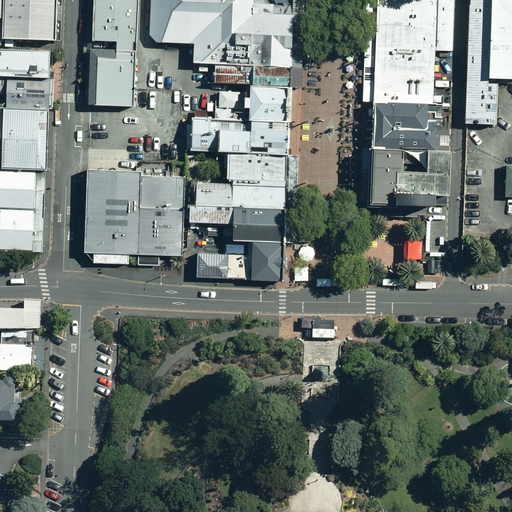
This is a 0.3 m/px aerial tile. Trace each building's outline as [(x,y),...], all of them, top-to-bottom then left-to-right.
[(59,0),(5,0),(4,18),(4,38),(58,39),(59,0)] [(138,50),(140,0),(96,0),(95,41),(117,42),(117,49),(138,50)] [(152,0),(151,44),(196,45),(196,63),(217,63),(292,66),(294,0),(152,0)] [(294,0),(292,66),(304,67),(306,0),(294,0)] [(372,0),(370,100),(430,101),(451,102),(453,0),(372,0)] [(490,0),(468,0),(465,126),(467,126),(495,127),(496,84),(488,83),(490,0)] [(511,0),(490,0),(488,83),(496,84),(511,84),(511,0)] [(49,77),(50,48),(4,47),(0,47),(0,74),(5,75),(49,77)] [(117,49),(93,49),(93,51),(91,105),(136,106),(137,90),(138,50),(117,49)] [(291,84),(292,66),(217,63),(216,82),(251,83),(291,84)] [(47,107),(49,77),(5,75),(0,74),(0,89),(4,90),(3,105),(47,107)] [(290,120),(291,84),(251,83),(250,118),(290,120)] [(430,101),(370,100),(369,148),(429,149),(430,101)] [(47,107),(3,105),(3,135),(2,167),(45,169),(46,137),(47,107)] [(289,155),(290,120),(250,118),(188,117),(187,152),(225,153),(289,155)] [(429,149),(369,148),(368,204),(425,205),(427,205),(428,205),(447,205),(448,205),(449,149),(429,149)] [(287,206),(289,155),(225,153),(224,179),(232,179),(231,205),(287,206)] [(2,167),(0,167),(0,247),(42,249),(45,169),(2,167)] [(141,171),(88,169),(85,252),(95,252),(130,253),(140,253),(150,254),(161,254),(183,255),(185,176),(141,175),(141,171)] [(232,179),(224,179),(195,178),(194,204),(231,205),(232,179)] [(188,220),(230,221),(231,205),(194,204),(188,203),(188,220)] [(287,239),(287,206),(231,205),(230,221),(230,238),(246,238),(287,239)] [(285,278),(287,239),(246,238),(246,253),(245,277),(277,278),(285,278)] [(130,253),(95,252),(94,262),(130,263),(130,253)] [(223,276),(224,253),(194,252),(194,276),(223,276)] [(150,254),(140,253),(140,263),(160,264),(161,254),(150,254)] [(245,277),(246,253),(224,253),(223,276),(245,277)] [(427,261),(427,275),(440,275),(441,258),(428,258),(427,261)] [(37,331),(42,330),(43,305),(43,302),(26,301),(26,305),(25,310),(0,309),(0,331),(3,331),(28,331),(37,331)] [(36,343),(37,331),(28,331),(3,331),(2,345),(0,344),(0,371),(35,373),(36,346),(28,346),(29,343),(36,343)] [(8,380),(5,383),(0,383),(0,423),(17,424),(20,420),(21,406),(18,406),(18,405),(17,405),(17,382),(13,379),(12,380),(8,380)]
